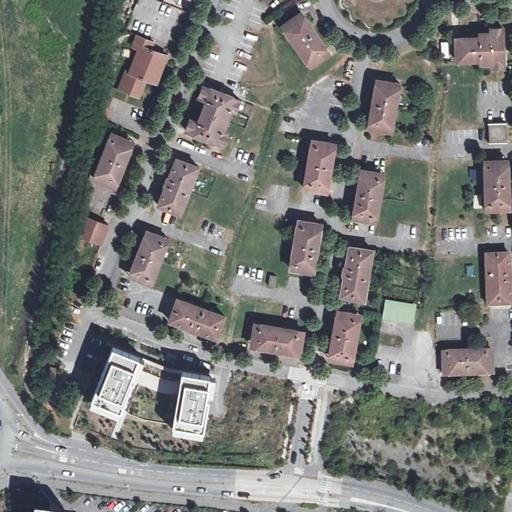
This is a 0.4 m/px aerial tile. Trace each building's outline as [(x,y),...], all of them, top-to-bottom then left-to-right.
[(330,52),(302,12),(282,26),(310,66),(330,52)] [(481,64),(492,64),(492,68),(505,67),(503,27),(491,28),(491,32),(480,33),(480,36),(456,37),(457,62),(481,60),(481,64)] [(146,79),(156,83),(167,55),(151,49),(154,41),(137,34),(132,45),(139,48),(129,71),(126,69),(118,88),(138,96),(146,79)] [(400,83),(376,80),(368,128),(392,132),(400,83)] [(227,133),(223,131),(231,110),(236,111),(240,100),(204,86),(199,97),(207,100),(198,122),(191,119),(186,130),(223,145),(227,133)] [(507,122),(489,123),(489,124),(490,143),(489,143),(508,143),(508,142),(507,142),(506,123),(507,123),(507,122)] [(134,142),(112,133),(93,178),(116,187),(134,142)] [(335,144),(312,140),(304,188),(328,192),(335,144)] [(199,166),(177,158),(169,178),(168,178),(165,185),(166,186),(159,205),(181,214),(199,166)] [(510,209),(509,160),(484,161),(486,210),(510,209)] [(385,173),(361,169),(353,217),(377,221),(385,173)] [(109,226),(85,216),(78,234),(102,243),(109,226)] [(322,224),(299,220),(291,268),(314,272),(322,224)] [(169,239),(147,230),(129,276),(151,284),(169,239)] [(373,250),(350,246),(347,267),(345,267),(344,274),(345,274),(342,296),(364,299),(373,250)] [(511,305),(511,276),(511,277),(511,256),(488,257),(489,307),(511,305)] [(278,276),(272,275),(270,286),(276,287),(278,276)] [(189,329),(197,332),(197,330),(217,338),(225,316),(178,299),(170,320),(190,328),(189,329)] [(401,305),(393,304),(385,303),(383,319),(414,324),(417,308),(408,306),(401,305)] [(362,314),(338,311),(329,359),(354,363),(362,314)] [(304,331),(255,323),(251,346),(300,354),(304,331)] [(120,415),(122,410),(139,358),(139,357),(113,347),(91,403),(120,415)] [(495,376),(493,352),(444,353),(445,378),(495,376)] [(175,424),(183,373),(168,370),(139,358),(122,410),(145,419),(175,424)] [(184,371),(175,424),(174,430),(204,435),(208,410),(210,399),(207,398),(211,376),(184,371)] [(49,375),(47,383),(55,385),(57,377),(49,375)]
